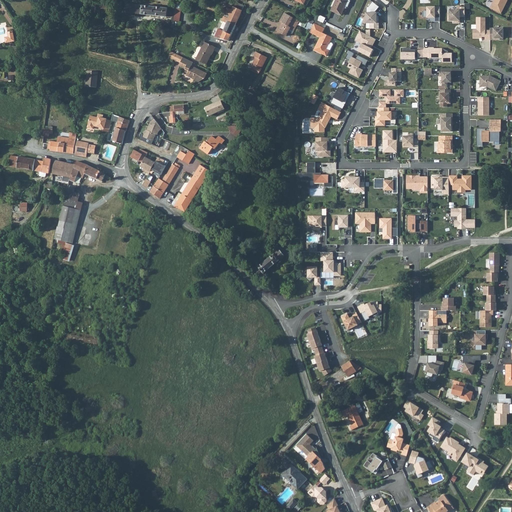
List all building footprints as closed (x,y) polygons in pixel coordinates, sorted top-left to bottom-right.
[(335,0),(334,5),(332,10),(341,14),(347,1),(344,0),(335,0)] [(496,0),(492,8),(503,14),(509,2),(509,0),(496,0)] [(229,18),(227,21),(236,26),(244,6),(238,3),(238,2),(235,1),(233,6),(231,5),(229,5),(226,13),(231,15),(229,18)] [(371,2),(367,8),(365,8),(365,13),(363,13),(363,26),(368,26),(368,30),(378,30),(378,23),(377,23),(377,17),(375,16),(375,13),(373,13),(378,7),(371,2)] [(97,3),(96,13),(112,15),(113,5),(97,3)] [(150,15),(173,18),(175,8),(152,6),(128,4),(127,13),(150,15)] [(466,8),(466,7),(461,7),(461,6),(458,6),(458,10),(451,10),(451,14),(449,14),(449,21),(454,21),(454,23),(461,23),(461,17),(466,17),(466,15),(466,8)] [(438,7),(425,7),(425,19),(434,19),(434,15),(438,15),(438,7)] [(286,36),(288,32),(291,28),(294,30),(299,22),(285,14),(280,22),(281,22),(276,31),(286,36)] [(229,18),(224,16),(222,21),(224,22),(221,30),(219,29),(216,36),(228,41),(231,36),(236,26),(227,21),(229,18)] [(484,18),(476,18),(476,30),(472,30),(472,39),(481,39),(481,38),(484,38),(484,40),(489,40),(489,31),(484,31),(484,18)] [(302,26),(308,29),(312,23),(306,20),(302,26)] [(317,26),(313,35),(320,38),(314,51),(318,53),(318,52),(321,53),(320,54),(326,57),(329,51),(332,45),(332,44),(330,43),(332,38),(322,34),(324,29),(317,26)] [(491,29),(492,40),(502,40),(501,29),(491,29)] [(377,39),(361,31),(356,40),(363,44),(359,51),(371,57),(374,50),(372,48),(371,48),(372,45),(373,46),(377,39)] [(13,32),(8,33),(8,37),(5,38),(6,43),(15,41),(13,32)] [(217,44),(214,43),(210,41),(206,39),(203,44),(200,52),(198,57),(208,61),(212,51),(214,52),(217,44)] [(416,58),(425,58),(425,57),(425,48),(419,48),(419,52),(416,53),(416,49),(411,49),(411,48),(402,48),(402,59),(416,59),(416,58)] [(430,48),(425,48),(425,57),(430,57),(430,58),(443,58),(443,62),(453,62),(453,53),(443,53),(443,48),(438,48),(437,50),(435,50),(435,48),(430,48)] [(355,53),(348,50),(347,54),(348,54),(346,59),(351,61),(350,63),(354,65),(350,73),(360,78),(364,70),(360,68),(362,64),(366,66),(369,60),(358,55),(356,59),(353,57),(355,53)] [(171,51),(168,59),(174,60),(181,63),(183,58),(172,52),(171,51)] [(257,71),(259,72),(266,58),(256,52),(253,57),(256,58),(251,68),(257,71)] [(193,63),(183,58),(181,63),(179,66),(185,69),(184,71),(188,73),(186,76),(199,82),(205,79),(207,74),(192,66),(193,63)] [(403,68),(393,68),(393,72),(391,72),(391,77),(392,78),(392,80),(391,80),(386,80),(386,86),(397,86),(397,81),(403,81),(403,68)] [(87,71),(86,87),(97,87),(98,72),(87,71)] [(452,72),(440,72),(440,77),(443,76),(443,86),(448,86),(448,83),(452,83),(452,77),(452,72)] [(481,76),(481,87),(488,87),(497,91),(502,81),(491,76),(491,77),(489,77),(489,76),(481,76)] [(128,85),(124,101),(133,103),(133,102),(136,92),(137,87),(133,86),(128,85)] [(245,85),(239,96),(245,100),(247,96),(251,88),(245,85)] [(340,87),(332,103),(343,109),(346,105),(345,104),(346,102),(347,103),(348,100),(342,97),(345,90),(340,87)] [(247,96),(245,100),(250,102),(253,96),(256,91),(251,88),(247,96)] [(452,89),(441,90),(441,107),(448,107),(448,105),(448,102),(450,102),(450,99),(452,99),(452,89)] [(352,94),(345,90),(342,97),(348,100),(352,94)] [(315,104),(319,96),(315,94),(311,102),(315,104)] [(490,97),(478,97),(478,102),(479,102),(479,115),(490,115),(490,97)] [(217,102),(205,108),(209,116),(224,108),(221,100),(217,102)] [(338,120),(342,113),(341,112),(334,108),(322,103),(319,110),(323,112),(320,118),(319,120),(312,120),(312,128),(315,128),(315,132),(325,132),(325,128),(326,128),(329,123),(328,122),(329,120),(330,120),(332,117),(338,120)] [(178,111),(184,110),(183,105),(170,106),(170,112),(171,116),(169,116),(170,123),(175,122),(175,118),(175,116),(174,116),(174,114),(179,114),(178,111)] [(389,108),(377,108),(376,112),(375,113),(375,121),(374,120),(375,127),(385,126),(385,122),(391,121),(391,118),(395,117),(395,112),(389,112),(389,108)] [(454,113),(441,113),(442,119),(443,119),(443,125),(443,132),(452,132),(452,126),(452,123),(454,123),(454,113)] [(93,127),(101,129),(101,127),(104,128),(104,129),(103,131),(108,133),(109,130),(110,126),(111,122),(106,121),(107,120),(99,118),(99,119),(90,117),(87,128),(93,129),(93,127)] [(120,117),(119,117),(116,128),(125,131),(126,131),(129,125),(131,121),(129,120),(128,120),(120,118),(120,117)] [(158,123),(155,119),(151,122),(147,131),(145,131),(143,136),(154,141),(157,134),(158,135),(160,131),(162,129),(158,123)] [(475,129),(475,146),(482,146),(482,144),(488,143),(498,142),(500,120),(489,120),(488,132),(485,132),(484,129),(475,129)] [(125,131),(116,128),(113,141),(119,143),(122,144),(124,135),(125,131)] [(394,152),(398,152),(398,141),(394,141),(394,131),(384,131),(384,151),(394,151),(394,152)] [(377,147),(377,135),(365,135),(363,135),(363,133),(358,133),(356,139),(356,147),(377,147)] [(414,146),(419,146),(419,138),(415,138),(414,134),(409,134),(409,136),(404,136),(404,147),(409,147),(409,146),(414,146)] [(200,148),(208,154),(208,153),(213,147),(216,148),(220,142),(223,143),(225,140),(219,136),(217,139),(212,136),(207,142),(205,141),(200,148)] [(453,136),(440,136),(440,143),(439,143),(439,150),(448,150),(448,153),(453,153),(453,144),(452,144),(452,141),(453,141),(453,136)] [(59,137),(58,142),(60,143),(59,151),(61,152),(73,154),(75,145),(76,139),(69,138),(59,137)] [(329,138),(317,138),(317,151),(319,151),(319,157),(331,157),(331,151),(328,151),(328,143),(329,143),(329,138)] [(76,145),(75,156),(87,157),(87,152),(94,154),(96,146),(89,145),(90,141),(78,139),(76,145)] [(50,141),(49,148),(49,149),(50,149),(50,150),(51,151),(59,151),(60,143),(58,142),(50,141)] [(178,157),(177,157),(189,164),(194,156),(195,154),(190,151),(189,151),(183,147),(178,157)] [(148,152),(141,149),(139,152),(135,149),(131,156),(133,157),(131,160),(137,164),(139,160),(143,162),(146,157),(148,152)] [(8,165),(34,170),(36,162),(36,160),(10,155),(8,165)] [(156,162),(146,157),(143,162),(141,166),(144,168),(147,169),(146,171),(150,173),(150,172),(151,171),(156,162)] [(165,160),(159,157),(156,162),(151,171),(150,172),(153,173),(154,170),(161,174),(166,166),(163,163),(165,160)] [(36,162),(34,170),(40,171),(39,176),(43,177),(45,176),(46,173),(49,173),(51,159),(44,158),(44,161),(40,161),(39,163),(36,162)] [(75,164),(56,160),(55,161),(54,164),(54,165),(52,174),(64,175),(63,180),(69,181),(70,180),(71,177),(76,164),(75,164)] [(71,177),(70,180),(75,181),(80,170),(105,183),(107,177),(101,172),(77,161),(75,164),(76,164),(71,177)] [(316,162),(307,162),(307,173),(297,173),(298,181),(315,181),(315,183),(325,183),(325,187),(333,187),(334,176),(329,176),(329,175),(320,175),(320,173),(316,173),(316,162)] [(171,166),(171,167),(177,171),(180,167),(177,166),(178,164),(176,163),(175,164),(173,163),(171,166)] [(201,165),(196,173),(206,179),(210,173),(211,172),(201,165)] [(151,190),(150,191),(160,199),(177,171),(171,167),(163,180),(159,178),(154,186),(151,190)] [(196,173),(183,194),(192,200),(203,183),(203,184),(206,179),(196,173)] [(365,192),(365,182),(361,182),(361,177),(356,177),(356,176),(351,176),(351,177),(346,177),(346,179),(342,179),(342,188),(356,188),(360,188),(360,192),(365,192)] [(428,191),(429,177),(423,177),(423,178),(419,178),(419,176),(408,176),(408,189),(413,189),(413,188),(423,188),(423,191),(428,191)] [(441,176),(436,176),(436,190),(443,190),(444,190),(444,195),(450,195),(450,185),(450,177),(444,177),(444,179),(441,179),(441,176)] [(458,176),(454,176),(454,185),(454,190),(459,190),(459,193),(466,193),(466,190),(472,190),(472,176),(463,176),(463,179),(461,179),(461,181),(458,181),(458,176)] [(385,179),(375,179),(375,189),(385,189),(385,190),(394,190),(394,194),(398,194),(398,177),(394,177),(394,181),(385,181),(385,179)] [(69,185),(67,194),(73,196),(76,187),(69,185)] [(55,239),(54,242),(57,243),(58,240),(68,242),(71,230),(76,209),(70,208),(73,196),(67,194),(65,199),(63,206),(64,207),(56,239),(55,239)] [(178,201),(175,199),(172,204),(175,206),(185,211),(185,212),(189,205),(192,200),(183,194),(182,194),(178,201)] [(467,209),(452,209),(452,216),(459,216),(459,221),(456,221),(456,227),(459,227),(459,229),(467,229),(467,227),(471,227),(471,228),(476,228),(476,220),(467,220),(467,209)] [(376,214),(357,214),(357,223),(362,223),(362,232),(371,232),(371,223),(371,222),(376,222),(376,214)] [(327,227),(327,216),(309,216),(309,227),(314,227),(314,230),(320,230),(320,227),(323,227),(327,227)] [(353,224),(353,218),(349,218),(349,216),(340,216),(340,220),(336,220),(336,225),(340,225),(340,228),(349,228),(349,227),(353,227),(353,224)] [(417,216),(409,216),(409,230),(412,230),(412,232),(417,232),(417,229),(422,229),(422,231),(426,231),(426,230),(428,230),(428,221),(422,221),(422,224),(417,224),(417,216)] [(390,237),(399,236),(399,228),(392,228),(392,219),(381,219),(381,228),(384,228),(384,239),(390,239),(390,237)] [(270,227),(266,231),(274,241),(278,238),(277,237),(280,235),(276,230),(273,232),(270,227)] [(60,255),(59,258),(65,260),(68,244),(65,243),(62,256),(60,255)] [(279,250),(253,271),(259,278),(271,268),(285,256),(279,250)] [(333,252),(322,252),(321,259),(324,259),(324,261),(325,261),(325,272),(334,272),(335,276),(342,276),(342,264),(338,264),(335,264),(335,261),(333,261),(333,252)] [(500,254),(491,254),(491,266),(492,266),(492,270),(500,270),(500,266),(500,254)] [(317,266),(307,267),(307,278),(314,278),(314,285),(320,285),(320,277),(317,277),(317,266)] [(500,270),(492,270),(492,274),(489,274),(489,282),(499,282),(499,279),(499,274),(500,274),(500,270)] [(488,296),(488,300),(497,300),(497,295),(495,295),(495,291),(495,287),(485,287),(485,296),(488,296)] [(442,307),(442,311),(457,311),(457,307),(455,307),(455,299),(444,299),(444,307),(442,307)] [(487,311),(495,311),(497,311),(497,304),(497,303),(497,300),(488,300),(488,304),(487,304),(487,311)] [(363,305),(358,308),(365,322),(370,320),(369,318),(374,316),(375,317),(379,315),(379,313),(382,313),(382,306),(378,306),(379,303),(371,303),(369,304),(369,305),(366,307),(366,306),(363,305)] [(495,315),(495,311),(487,311),(481,311),(481,328),(493,328),(493,321),(492,321),(492,315),(495,315)] [(348,315),(342,318),(348,331),(358,326),(362,324),(357,315),(353,317),(354,318),(350,320),(348,315)] [(438,316),(431,316),(431,320),(430,320),(430,327),(439,327),(439,324),(448,324),(448,316),(438,316)] [(316,329),(309,331),(310,335),(308,336),(310,343),(320,340),(318,332),(317,333),(316,329)] [(439,332),(431,331),(431,336),(430,336),(430,341),(430,345),(429,345),(429,350),(440,349),(439,343),(441,343),(441,336),(439,336),(439,332)] [(487,331),(478,331),(478,335),(477,335),(477,346),(487,346),(487,340),(489,340),(489,335),(487,335),(487,331)] [(64,332),(61,341),(90,348),(91,344),(99,346),(100,339),(64,332)] [(320,340),(310,343),(313,350),(315,350),(316,353),(324,351),(322,347),(323,347),(320,340)] [(324,351),(316,353),(317,357),(315,358),(318,365),(328,361),(325,354),(324,351)] [(482,361),(482,356),(465,356),(465,364),(466,365),(464,373),(473,376),(475,367),(474,366),(475,361),(482,361)] [(438,357),(429,357),(429,364),(428,367),(425,366),(424,372),(428,373),(427,377),(433,379),(434,375),(438,376),(440,370),(443,371),(445,364),(438,362),(438,361),(438,357)] [(328,361),(318,365),(321,373),(323,372),(326,377),(333,372),(331,369),(328,361)] [(352,362),(342,368),(349,379),(363,370),(352,362)] [(466,384),(456,382),(453,394),(462,397),(461,399),(472,402),(474,393),(467,391),(467,393),(464,392),(466,384)] [(511,399),(508,400),(499,400),(499,412),(500,415),(498,415),(496,415),(496,426),(508,426),(508,418),(508,415),(511,415),(511,405),(511,404),(511,399)] [(355,405),(341,411),(344,417),(348,416),(352,425),(350,426),(352,430),(363,425),(355,405)] [(402,454),(407,456),(410,446),(402,443),(404,439),(402,438),(403,434),(402,428),(396,429),(397,433),(396,436),(395,439),(390,438),(388,446),(392,447),(392,449),(397,451),(398,449),(400,450),(403,451),(402,454)] [(297,445),(308,456),(306,459),(322,473),(329,465),(309,447),(315,440),(308,433),(297,445)] [(419,453),(413,451),(409,462),(414,463),(415,464),(418,471),(417,471),(415,472),(418,478),(423,476),(422,473),(429,470),(429,469),(431,468),(429,461),(424,463),(422,458),(418,456),(419,453)] [(386,470),(392,467),(388,459),(383,461),(380,459),(381,458),(373,453),(370,457),(374,459),(372,463),(367,460),(364,465),(373,472),(376,469),(377,469),(378,467),(382,463),(383,464),(386,470)] [(292,465),(283,475),(298,489),(308,480),(292,465)] [(331,478),(326,474),(321,480),(323,481),(325,484),(331,478)] [(323,481),(321,480),(309,492),(313,496),(317,495),(319,497),(319,501),(322,504),(325,504),(327,501),(327,491),(326,490),(325,490),(324,489),(324,488),(323,487),(320,487),(318,486),(323,481)] [(247,487),(243,492),(254,502),(252,504),(258,510),(260,508),(263,511),(262,511),(268,511),(271,509),(277,501),(272,497),(266,504),(263,502),(263,501),(264,501),(264,500),(264,499),(263,499),(263,498),(262,498),(261,498),(260,498),(247,487)] [(454,508),(444,494),(439,498),(440,499),(438,500),(439,502),(436,503),(435,501),(427,507),(430,511),(444,511),(448,510),(449,511),(454,508)] [(287,506),(291,511),(299,503),(294,498),(287,506)] [(339,506),(335,498),(328,506),(329,509),(326,511),(340,511),(338,506),(339,506)] [(382,498),(371,503),(374,510),(376,510),(377,510),(378,511),(391,511),(390,508),(389,508),(388,507),(386,506),(385,506),(382,498)]
